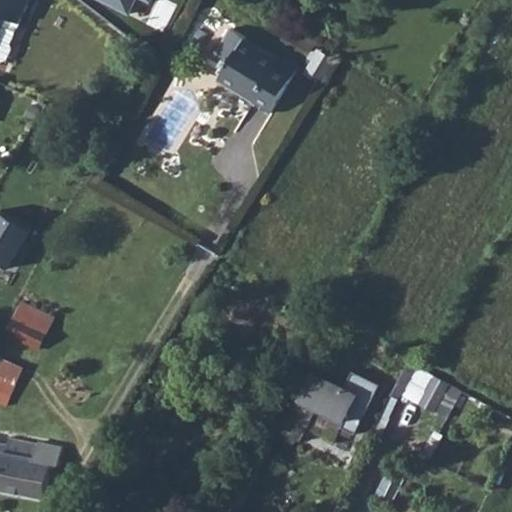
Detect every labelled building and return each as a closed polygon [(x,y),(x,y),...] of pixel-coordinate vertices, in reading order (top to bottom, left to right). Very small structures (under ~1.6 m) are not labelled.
[(0,0),(0,63),(1,64),(3,60),(8,59),(14,48),(12,43),(21,22),(21,23),(31,0),(0,0)] [(106,0),(132,13),(138,0),(141,0),(154,7),(157,0),(106,0)] [(272,113),(299,68),(280,57),(279,59),(246,39),(247,37),(233,28),(219,50),(230,56),(226,61),(229,64),(224,73),(237,81),(239,90),(254,100),(253,102),(272,113)] [(325,83),(341,58),(319,44),(310,58),(316,62),(309,73),(325,83)] [(237,81),(224,73),(220,79),(239,90),(237,81)] [(15,281),(0,271),(0,327),(7,331),(31,277),(21,271),(15,281)] [(55,316),(24,301),(7,333),(39,349),(55,316)] [(25,367),(0,355),(0,402),(8,406),(25,367)] [(450,384),(409,362),(392,395),(399,398),(404,394),(436,410),(450,384)] [(314,372),(297,405),(313,412),(317,405),(346,420),(343,427),(357,434),(382,384),(354,370),(346,387),(314,372)] [(0,454),(0,455),(0,488),(46,498),(53,464),(59,465),(63,447),(38,441),(38,443),(10,437),(8,444),(6,452),(1,451),(0,454)]
